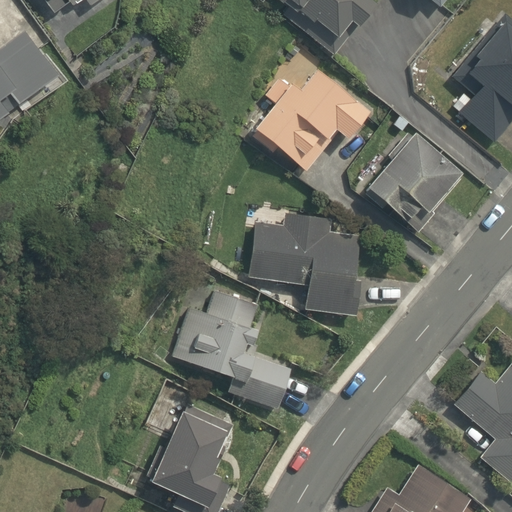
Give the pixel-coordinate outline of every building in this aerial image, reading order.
[(46,0),(58,16),(79,0),(85,9),(96,0),(46,0)] [(275,0),(296,17),(291,24),(330,56),(372,4),(366,0),(275,0)] [(494,144),(511,122),(511,26),(503,19),(453,79),(468,91),(453,110),(494,144)] [(0,135),(0,134),(0,129),(9,124),(0,110),(0,109),(16,99),(22,108),(59,82),(28,37),(0,55),(0,75),(0,135)] [(340,133),(351,143),(372,118),(313,69),(294,92),(278,78),(264,95),(274,104),(250,132),(304,176),(340,133)] [(411,133),(389,159),(396,165),(369,197),(412,234),(461,176),(411,133)] [(257,228),(251,280),(311,287),(308,313),(354,318),(364,223),(287,214),(285,231),(257,228)] [(249,353),(257,333),(192,307),(172,357),(231,381),(227,391),(277,411),(293,371),(249,353)] [(511,366),(499,386),(480,373),(453,412),(493,439),(478,460),(511,483),(511,366)] [(210,479),(237,423),(189,400),(145,490),(179,507),(176,511),(177,511),(215,511),(228,488),(210,479)] [(464,511),(472,501),(418,468),(398,501),(380,490),(366,511),(464,511)]
